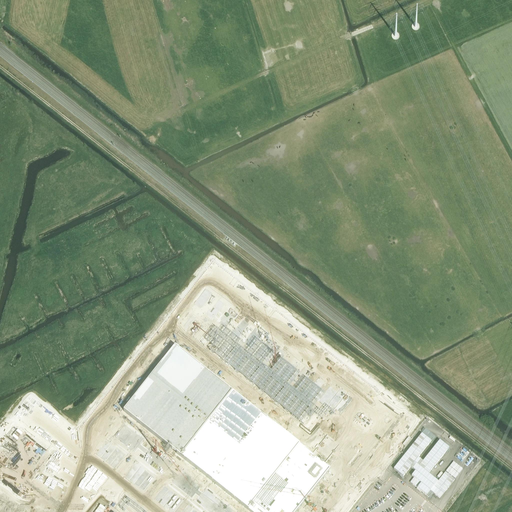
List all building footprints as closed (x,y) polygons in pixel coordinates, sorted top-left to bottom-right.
[(184,304),(172,318),(284,407),(305,380),(199,296),(189,308),(184,304)] [(170,337),(119,401),(258,511),(282,511),(324,460),(170,337)] [(429,498),(433,493),(440,498),(454,480),(445,473),(438,482),(429,475),(449,449),(440,441),(423,463),(418,458),(434,437),(425,430),(394,470),(403,477),(410,468),(415,472),(412,476),(414,478),(410,483),(429,498)] [(10,457),(0,468),(0,497),(8,504),(22,486),(15,481),(22,472),(25,475),(28,471),(10,457)] [(113,488),(95,511),(103,511),(119,492),(113,488)]
